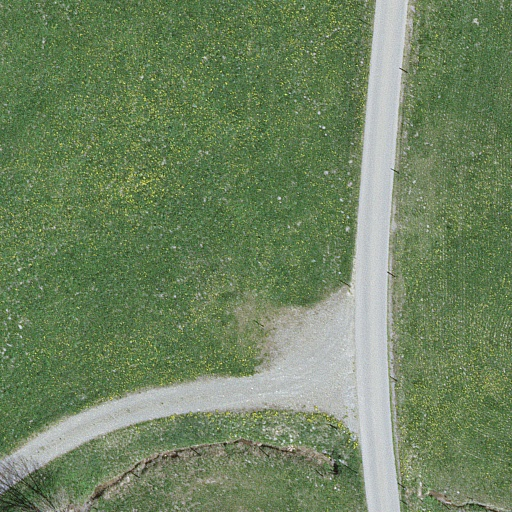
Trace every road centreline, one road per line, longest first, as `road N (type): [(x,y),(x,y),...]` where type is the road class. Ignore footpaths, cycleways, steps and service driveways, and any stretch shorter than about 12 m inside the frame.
road 1 (unclassified): [(402,0),(372,315),(386,511)]
road 2 (track): [(374,384),(197,397),(113,415),(0,477)]
